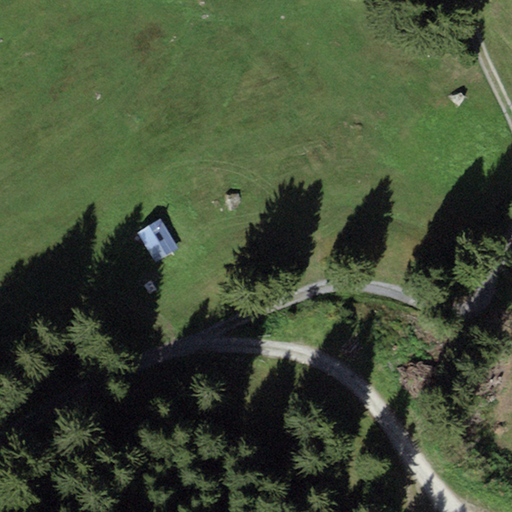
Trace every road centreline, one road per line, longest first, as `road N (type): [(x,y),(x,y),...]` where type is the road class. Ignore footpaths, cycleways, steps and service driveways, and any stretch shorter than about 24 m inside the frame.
road 1 (track): [(0,449),(96,379),(312,288),(458,291),(511,233)]
road 2 (track): [(192,340),(292,351),(358,383),(458,511)]
road 3 (track): [(511,121),(469,31),(465,0)]
